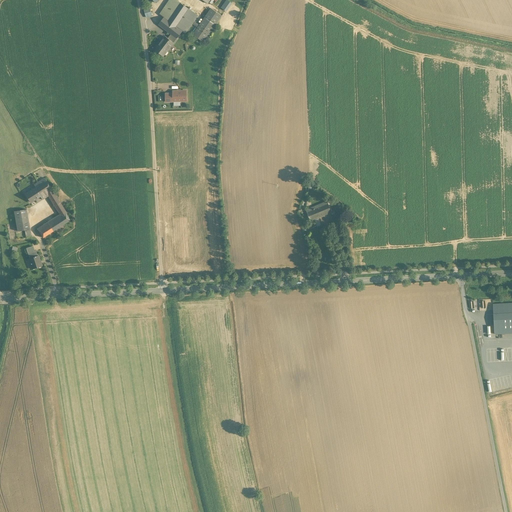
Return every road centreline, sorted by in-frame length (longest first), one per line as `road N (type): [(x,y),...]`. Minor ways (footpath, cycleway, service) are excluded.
road 1 (track): [(140,0),(162,290),(201,511)]
road 2 (tertiary): [(0,299),(459,275)]
road 3 (unclassified): [(506,511),(459,275)]
